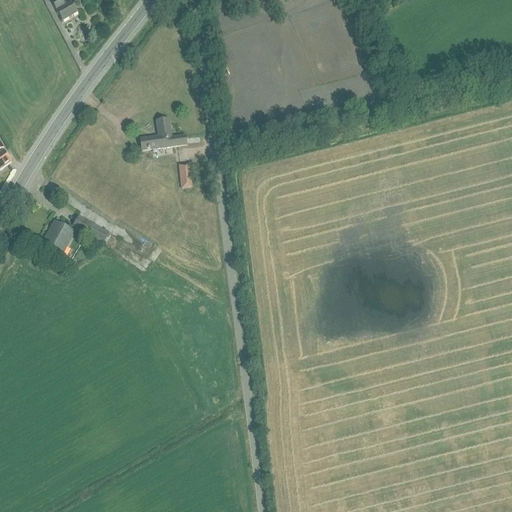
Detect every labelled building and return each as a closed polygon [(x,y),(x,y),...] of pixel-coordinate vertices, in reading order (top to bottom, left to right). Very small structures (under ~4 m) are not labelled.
[(60,0),(52,5),(57,14),(63,22),(78,13),(73,4),(67,8),(63,0),(62,1),(60,0)] [(142,152),(187,146),(185,137),(172,139),(169,121),(157,123),(159,138),(141,141),(142,152)] [(0,171),(10,165),(2,152),(0,153),(0,171)] [(192,188),(189,165),(180,166),(183,189),(192,188)] [(86,238),(105,247),(111,235),(79,219),(74,229),(88,235),(86,238)] [(42,245),(51,250),(63,257),(75,234),(55,223),(42,245)]
